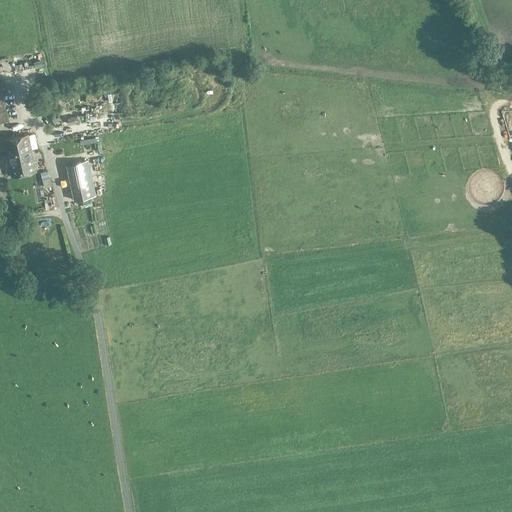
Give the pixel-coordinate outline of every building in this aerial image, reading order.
[(0,121),(9,120),(7,110),(6,110),(0,86),(0,121)] [(88,91),(93,113),(107,109),(102,88),(88,91)] [(63,105),(65,115),(74,114),(72,103),(63,105)] [(43,111),(51,124),(57,120),(50,107),(43,111)] [(69,125),(79,122),(77,116),(68,118),(69,125)] [(31,150),(30,150),(26,134),(2,140),(10,177),(34,171),(32,162),(33,162),(31,150)] [(66,164),(74,200),(95,195),(88,160),(66,164)]
